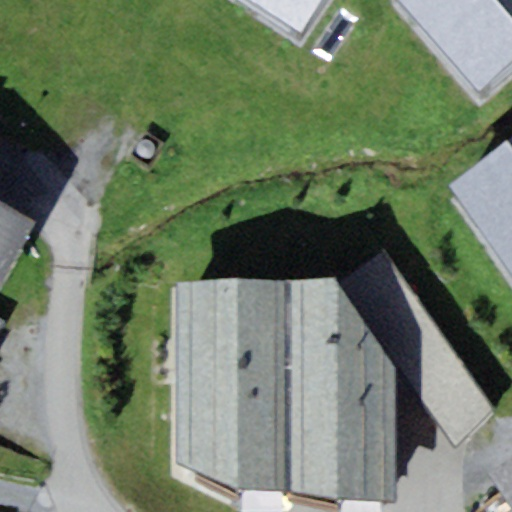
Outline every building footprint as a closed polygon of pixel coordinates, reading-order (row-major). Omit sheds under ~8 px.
[(228,0),(295,44),(323,0),(228,0)] [(511,0),(394,0),(481,96),(511,67),(511,0)] [(511,276),(511,138),(446,186),(511,276)] [(27,237),(0,222),(0,316),(34,253),(21,247),(27,237)] [(493,417),(382,261),(340,293),(387,363),(376,370),(397,400),(413,400),(450,451),(493,417)] [(287,511),(293,312),(177,312),(178,490),(217,511),(287,511)] [(337,316),(293,312),(287,511),(398,511),(397,400),(376,370),(337,316)] [(511,511),(511,457),(485,475),(508,511),(511,511)]
